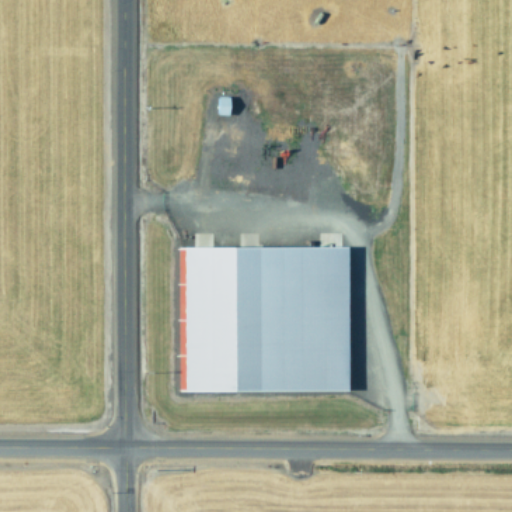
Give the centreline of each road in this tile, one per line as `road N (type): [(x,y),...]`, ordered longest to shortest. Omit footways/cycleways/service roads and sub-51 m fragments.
road 1 (tertiary): [(122,511),(121,0)]
road 2 (tertiary): [(511,446),(0,445)]
